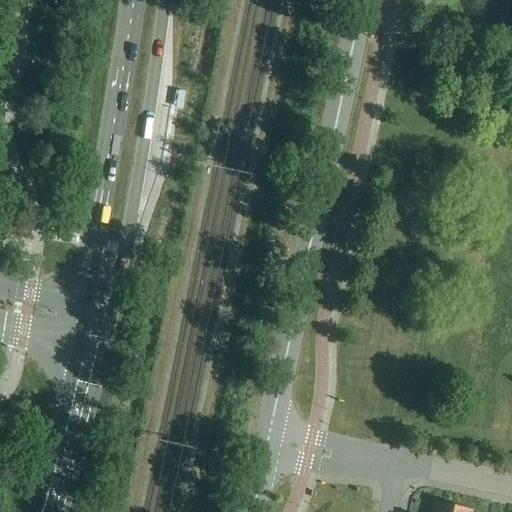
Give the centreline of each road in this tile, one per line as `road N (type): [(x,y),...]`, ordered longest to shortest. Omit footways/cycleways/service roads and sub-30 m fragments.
road 1 (tertiary): [(363,0),(268,440)]
road 2 (primary): [(113,303),(166,0)]
road 3 (primary): [(139,0),(88,300)]
road 4 (unclassified): [(511,487),(268,440)]
road 5 (primary): [(79,340),(34,511)]
road 6 (primary): [(61,511),(104,343)]
